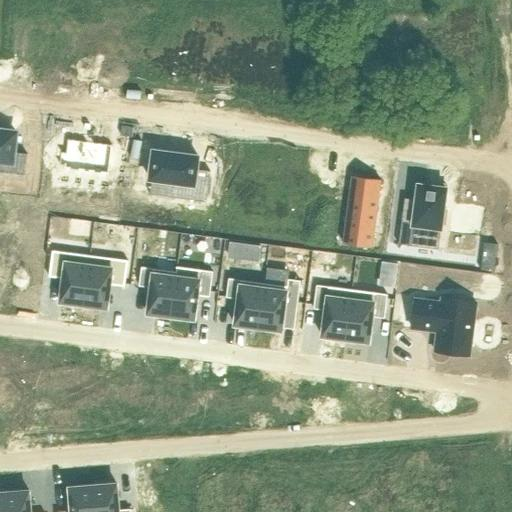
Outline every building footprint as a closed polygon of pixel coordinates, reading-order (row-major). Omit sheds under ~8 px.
[(0,172),(25,176),(27,154),(14,153),(17,133),(0,130),(0,172)] [(62,152),(60,165),(65,165),(65,167),(64,167),(64,169),(66,169),(108,174),(110,175),(110,173),(113,147),(114,145),(112,145),(70,140),(70,139),(68,139),(68,141),(66,153),(62,152)] [(154,151),(150,180),(174,183),(172,198),(207,202),(211,171),(197,170),(199,157),(185,155),(173,153),(154,151)] [(242,162),(238,191),(273,195),(272,206),(285,207),(290,168),(242,162)] [(353,176),(344,244),(372,247),(381,180),(353,176)] [(109,179),(107,195),(119,196),(121,180),(109,179)] [(403,210),(399,244),(411,246),(412,235),(440,238),(442,224),(445,225),(447,210),(444,209),(447,185),(432,183),(432,187),(419,185),(415,212),(403,210)] [(498,244),(494,244),(494,245),(485,244),(481,269),(481,270),(495,272),(498,244)] [(53,251),(49,277),(64,279),(60,302),(84,306),(91,256),(53,251)] [(0,295),(2,296),(2,295),(14,296),(20,255),(2,252),(1,260),(0,260),(0,295)] [(91,256),(84,306),(108,309),(111,285),(125,287),(128,261),(91,256)] [(142,267),(139,286),(151,288),(148,314),(171,317),(177,272),(176,272),(142,267)] [(177,272),(171,317),(195,320),(198,296),(210,297),(213,272),(177,267),(176,272),(177,272)] [(229,279),(227,297),(238,299),(235,325),(259,328),(264,283),(229,279)] [(264,283),(259,328),(282,331),(286,305),(297,307),(301,281),(289,279),(288,286),(264,283)] [(317,285),(314,309),(326,311),(322,337),(346,340),(352,290),(317,285)] [(352,290),(346,340),(369,343),(373,317),(385,318),(388,295),(352,290)] [(416,299),(412,328),(438,331),(435,351),(470,356),(477,303),(442,298),(442,303),(416,299)] [(117,484),(93,486),(95,511),(131,511),(131,509),(119,510),(117,484)] [(72,511),(66,511),(95,511),(93,486),(70,488),(72,511)] [(31,511),(29,491),(6,493),(7,511),(31,511)]
